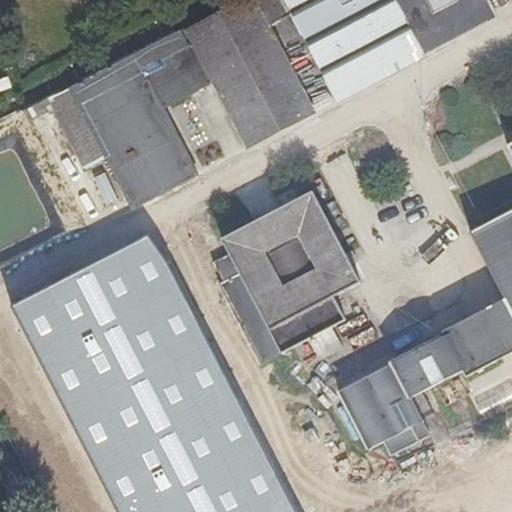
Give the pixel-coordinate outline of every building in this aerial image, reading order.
[(194,177),(159,110),(209,83),(244,150),(310,117),(266,31),(250,0),(180,38),(178,33),(47,107),(77,167),(100,155),(129,211),(194,177)] [(333,104),(496,19),(486,0),(250,0),(266,31),(273,27),(282,45),(299,36),(333,104)] [(511,0),(495,0),(500,10),(511,3),(511,0)] [(511,143),(510,145),(511,149),(511,210),(472,232),(507,299),(511,309),(511,143)] [(357,286),(310,194),(219,241),(227,256),(211,264),(222,284),(218,286),(263,366),(313,340),(324,361),(346,349),(335,328),(343,324),(330,299),(357,286)] [(301,511),(150,236),(18,310),(120,511),(301,511)] [(449,335),(470,375),(511,353),(511,309),(507,299),(446,330),(449,335)] [(470,375),(449,335),(338,393),(368,452),(387,442),(394,455),(432,436),(425,422),(436,417),(423,392),(449,379),(452,385),(470,375)]
